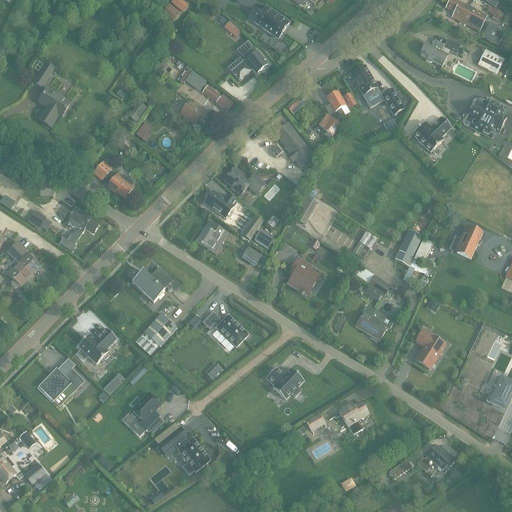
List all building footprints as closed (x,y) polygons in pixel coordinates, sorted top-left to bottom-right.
[(186,0),(169,0),(169,1),(182,10),(188,1),(186,0)] [(452,18),(479,32),(486,17),(452,0),(450,0),(446,9),(454,13),(452,18)] [(171,24),(179,14),(169,5),(161,15),(171,24)] [(266,8),(254,24),(277,40),(288,24),(266,8)] [(503,15),(490,8),(488,13),(493,16),(492,17),(499,21),(503,15)] [(229,23),(224,28),(236,39),(241,33),(229,23)] [(504,35),(497,32),(499,27),(490,23),(481,39),(491,43),(497,47),(504,35)] [(431,48),(426,45),(420,55),(426,59),(426,61),(430,63),(432,63),(432,62),(442,68),(450,52),(456,55),(461,47),(448,40),(444,48),(443,47),(444,46),(435,41),(431,48)] [(245,62),(232,74),(239,82),(252,70),(256,75),(262,70),(263,71),(266,68),(266,67),(267,65),(247,42),(239,50),(245,56),(242,58),(245,62)] [(478,66),(496,75),(503,61),(485,52),(478,66)] [(42,88),(54,69),(46,65),(34,83),(42,88)] [(384,100),(365,67),(351,76),(369,108),(384,100)] [(162,76),(150,89),(163,102),(171,94),(165,88),(170,83),(162,76)] [(217,104),(222,98),(210,88),(204,94),(217,104)] [(61,118),(70,105),(47,91),(39,103),(48,109),(46,112),(45,111),(39,121),(50,128),(58,116),(61,118)] [(393,116),(404,110),(392,91),(382,97),(393,116)] [(401,92),(397,94),(407,112),(412,103),(401,92)] [(337,93),(327,99),(335,113),(339,110),(341,115),(346,119),(345,119),(346,120),(353,111),(351,109),(356,106),(350,95),(341,100),(337,93)] [(473,122),(470,129),(491,139),(494,133),(498,135),(506,118),(502,116),(505,110),(484,100),(481,106),(476,103),(468,120),(473,122)] [(287,111),(293,117),(304,107),(298,101),(287,111)] [(197,121),(206,127),(212,119),(191,102),(181,114),(194,125),(197,121)] [(136,123),(147,109),(140,104),(129,118),(136,123)] [(331,136),(339,126),(340,126),(345,119),(346,119),(341,115),(336,122),(326,115),(318,126),(326,132),(324,135),(328,139),(330,136),(331,136)] [(412,136),(430,154),(443,142),(440,140),(451,129),(441,119),(430,129),(424,123),(412,136)] [(158,127),(163,131),(169,124),(164,120),(158,127)] [(395,122),(385,126),(387,131),(397,127),(395,122)] [(292,163),(295,161),(300,168),(313,158),(288,125),(275,135),(290,155),(287,157),(292,163)] [(307,130),(303,134),(308,138),(311,133),(307,130)] [(270,153),(276,159),(282,153),(276,147),(270,153)] [(95,174),(103,181),(111,170),(104,163),(95,174)] [(248,187),(257,195),(265,186),(254,176),(249,182),(234,169),(224,180),(240,196),(248,187)] [(117,194),(125,200),(135,187),(118,173),(107,188),(116,195),(117,194)] [(233,213),(231,211),(237,203),(229,197),(226,202),(213,193),(207,201),(214,207),(212,210),(225,219),(227,216),(229,218),(233,213)] [(4,197),(0,203),(4,206),(8,200),(4,197)] [(306,197),(293,219),(305,226),(318,204),(306,197)] [(26,207),(20,216),(28,221),(33,211),(26,207)] [(85,230),(93,235),(98,226),(75,211),(66,224),(82,234),(85,230)] [(35,212),(28,223),(39,229),(40,228),(45,220),(45,219),(35,212)] [(45,220),(40,228),(47,232),(52,224),(45,220)] [(209,223),(206,229),(196,243),(212,254),(218,244),(221,246),(228,235),(209,223)] [(242,236),(249,241),(256,232),(249,226),(242,236)] [(462,241),(456,254),(470,260),(479,242),(481,238),(482,234),(466,226),(459,240),(462,241)] [(413,260),(412,259),(422,237),(408,231),(398,252),(399,253),(395,262),(410,269),(413,260)] [(254,241),(267,249),(273,240),(260,232),(254,241)] [(365,232),(360,244),(372,249),(377,237),(365,232)] [(60,245),(72,252),(75,247),(63,240),(60,245)] [(309,247),(316,251),(320,244),(313,240),(309,247)] [(423,240),(414,260),(424,265),(433,245),(423,240)] [(16,261),(10,267),(13,271),(8,276),(13,281),(11,283),(11,286),(14,289),(17,289),(20,286),(29,277),(29,278),(39,268),(28,256),(26,258),(24,255),(26,253),(17,244),(8,254),(16,261)] [(255,268),(261,257),(248,249),(242,259),(255,268)] [(302,296),(303,295),(307,297),(319,277),(309,271),(311,268),(298,260),(292,270),(295,272),(287,285),(301,294),(300,295),(302,296)] [(348,263),(342,270),(351,276),(356,268),(348,263)] [(383,298),(390,288),(374,277),(375,277),(362,268),(355,279),(369,288),(365,295),(377,303),(378,301),(380,302),(383,298)] [(143,272),(132,283),(132,284),(132,283),(153,303),(153,304),(164,293),(164,292),(163,293),(162,291),(165,289),(172,282),(159,269),(158,269),(152,276),(153,277),(150,279),(143,273),(143,272)] [(430,302),(426,308),(435,314),(439,307),(430,302)] [(364,314),(358,323),(356,328),(371,337),(370,339),(377,343),(378,341),(379,342),(387,329),(389,330),(392,325),(390,323),(391,322),(378,314),(376,318),(373,316),(375,312),(368,308),(364,314)] [(248,336),(228,317),(221,324),(218,321),(219,320),(213,314),(203,324),(204,324),(209,330),(214,324),(218,328),(217,330),(236,349),(248,336)] [(144,334),(135,344),(150,357),(158,348),(176,329),(175,328),(167,320),(161,315),(144,334)] [(195,317),(189,324),(195,329),(201,322),(195,317)] [(90,335),(78,348),(81,351),(78,355),(84,361),(87,358),(96,366),(108,353),(106,351),(116,341),(106,330),(96,341),(90,335)] [(424,348),(415,361),(429,371),(445,346),(423,331),(415,343),(424,348)] [(279,367),(268,376),(275,385),(273,386),(284,400),(291,394),(294,398),(301,392),(298,389),(305,383),(294,369),(286,376),(279,367)] [(143,368),(133,378),(137,382),(147,372),(143,368)] [(56,370),(38,388),(53,403),(69,387),(75,393),(84,383),(71,370),(64,378),(56,370)] [(119,376),(114,381),(119,386),(124,381),(119,376)] [(511,385),(497,378),(493,386),(493,387),(498,389),(493,398),(488,396),(486,402),(504,410),(511,393),(511,385)] [(155,413),(161,406),(148,394),(140,402),(137,399),(131,406),(134,409),(131,412),(139,420),(135,424),(145,433),(157,420),(157,419),(154,416),(154,415),(154,413),(155,413)] [(352,404),(348,407),(347,405),(341,408),(343,410),(339,412),(347,425),(348,425),(353,434),(363,428),(358,420),(368,413),(362,402),(354,407),(352,404)] [(11,407),(7,410),(11,415),(15,411),(11,407)] [(311,433),(325,425),(319,415),(305,424),(311,433)] [(299,437),(306,433),(303,428),(296,432),(299,437)] [(180,429),(157,447),(165,456),(176,447),(179,452),(188,465),(183,469),(188,476),(194,472),(195,474),(210,462),(193,440),(188,444),(185,440),(187,438),(180,429)] [(26,434),(20,438),(29,449),(35,445),(26,434)] [(17,439),(6,449),(9,453),(21,443),(17,439)] [(433,446),(417,465),(425,472),(433,464),(441,472),(447,465),(450,467),(454,464),(433,446)] [(101,456),(97,460),(108,471),(112,467),(101,456)] [(14,466),(7,458),(3,461),(0,457),(0,476),(4,473),(10,481),(16,477),(10,470),(14,466)] [(394,480),(411,469),(406,461),(389,473),(394,480)] [(24,476),(32,486),(46,475),(38,465),(24,476)] [(348,483),(342,486),(346,492),(354,488),(352,484),(348,483)] [(154,496),(150,499),(155,505),(158,502),(154,496)] [(398,502),(385,511),(402,511),(404,511),(398,502)]
